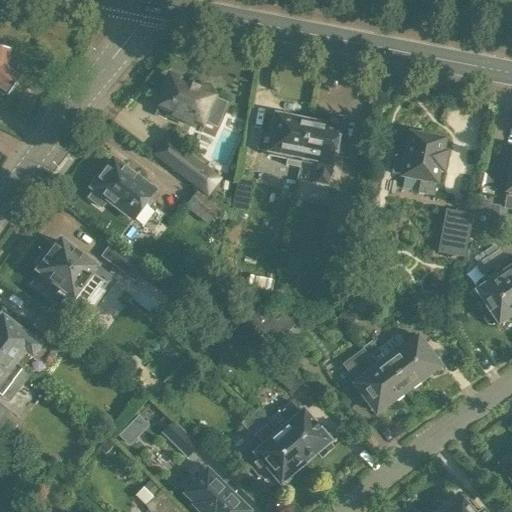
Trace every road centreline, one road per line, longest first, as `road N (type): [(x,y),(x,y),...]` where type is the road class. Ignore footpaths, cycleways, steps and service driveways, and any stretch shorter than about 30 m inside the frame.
road 1 (primary): [(511,72),(145,2)]
road 2 (tertiary): [(0,195),(132,32),(145,2)]
road 3 (residential): [(327,511),(511,384)]
